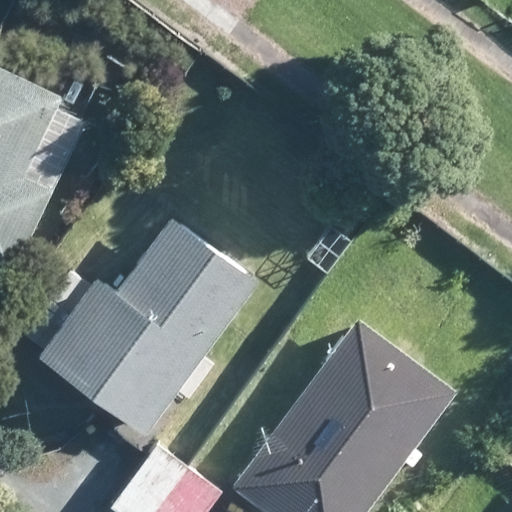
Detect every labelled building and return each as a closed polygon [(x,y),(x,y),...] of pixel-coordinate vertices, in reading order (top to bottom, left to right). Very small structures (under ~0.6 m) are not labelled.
[(0,261),(11,267),(85,111),(56,97),(62,84),(0,54),(0,261)] [(173,388),(257,270),(168,204),(113,282),(92,267),(36,344),(45,352),(146,424),(173,388)] [(357,511),(455,380),(356,307),(231,478),(277,511),(357,511)] [(486,400),(469,424),(485,437),(502,412),(486,400)] [(199,511),(222,484),(159,435),(155,434),(145,447),(142,451),(108,496),(128,511),(199,511)]
